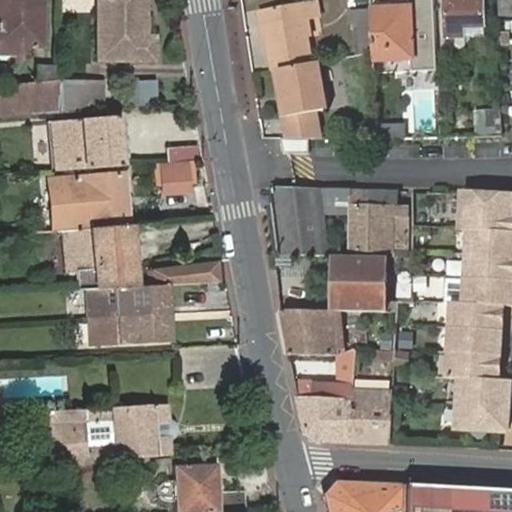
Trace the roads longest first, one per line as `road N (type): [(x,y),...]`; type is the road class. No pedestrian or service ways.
road 1 (tertiary): [(201,0),(294,455)]
road 2 (residential): [(511,468),(294,455)]
